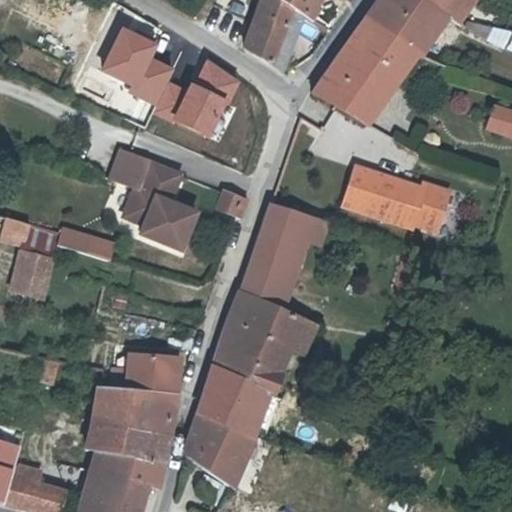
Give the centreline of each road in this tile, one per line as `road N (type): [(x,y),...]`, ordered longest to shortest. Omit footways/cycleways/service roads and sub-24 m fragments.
road 1 (residential): [(155,511),(180,456),(225,281),(290,96),(140,0)]
road 2 (unknown): [(251,205),(0,89)]
